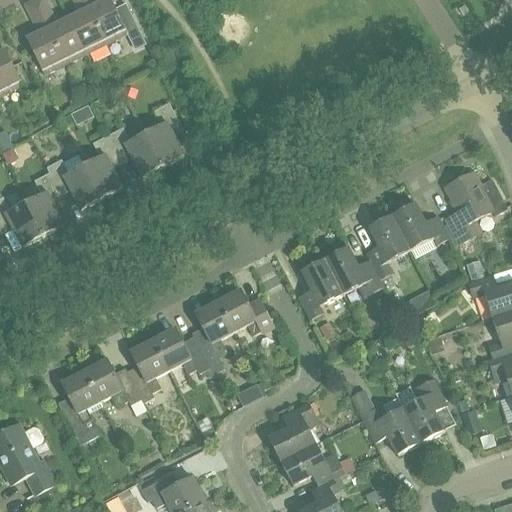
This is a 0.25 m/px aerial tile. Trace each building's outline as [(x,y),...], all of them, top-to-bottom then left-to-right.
[(68,21),(86,57),(107,47),(83,0),(79,0),(74,3),(80,15),(68,21)] [(83,0),(107,47),(128,37),(116,12),(110,0),(98,7),(94,0),(83,0)] [(127,6),(116,12),(128,37),(139,31),(127,6)] [(42,19),(66,67),(86,57),(68,21),(57,26),(51,14),(42,19)] [(27,41),(44,78),(66,67),(42,19),(33,23),(39,35),(27,41)] [(0,94),(2,99),(23,88),(5,52),(0,54),(0,94)] [(146,136),(164,169),(185,159),(175,139),(184,134),(169,106),(154,114),(161,128),(146,136)] [(95,120),(90,108),(82,112),(88,123),(95,120)] [(108,138),(123,166),(133,161),(143,180),(164,169),(146,136),(131,144),(123,130),(108,138)] [(85,168),(103,202),(124,191),(113,171),(123,166),(108,138),(93,147),(100,160),(85,168)] [(13,150),(3,156),(8,166),(19,160),(13,150)] [(46,170),(49,176),(62,198),(71,193),(82,213),(103,202),(85,168),(69,177),(62,162),(46,170)] [(27,206),(44,239),(65,228),(55,208),(64,204),(62,198),(49,176),(35,183),(42,198),(27,206)] [(447,222),(460,247),(482,236),(475,224),(493,215),(495,219),(508,212),(492,182),(481,188),(474,176),(446,190),(459,216),(447,222)] [(0,201),(0,230),(3,236),(13,231),(23,250),(44,239),(27,206),(11,214),(3,200),(0,201)] [(416,206),(393,218),(411,254),(434,242),(438,248),(450,241),(439,220),(426,226),(416,206)] [(367,256),(370,261),(371,263),(381,282),(394,276),(388,266),(411,254),(393,218),(369,231),(379,250),(367,256)] [(325,262),(344,298),(359,290),(364,299),(385,289),(381,282),(371,263),(370,261),(371,263),(359,269),(349,250),(325,262)] [(298,301),(310,323),(324,316),(321,310),(344,298),(325,262),(301,274),(312,294),(298,301)] [(473,284),(485,280),(479,262),(467,267),(473,284)] [(493,320),(511,314),(511,286),(497,292),(493,278),(469,286),(473,299),(485,296),(493,320)] [(241,293),(219,304),(234,335),(248,328),(254,338),(273,328),(259,301),(248,306),(241,293)] [(192,336),(193,339),(210,371),(212,370),(215,377),(218,383),(229,377),(219,357),(227,353),(221,342),(234,335),(219,304),(196,316),(203,330),(192,336)] [(399,316),(404,326),(416,320),(411,310),(399,316)] [(493,362),(511,356),(511,314),(493,320),(501,345),(489,349),(493,362)] [(335,336),(330,326),(320,331),(326,341),(335,336)] [(176,331),(153,342),(169,374),(183,367),(188,377),(197,373),(199,376),(210,371),(193,339),(183,345),(176,331)] [(398,339),(403,348),(413,343),(409,334),(398,339)] [(428,343),(432,356),(445,351),(441,338),(428,343)] [(138,369),(128,373),(145,405),(155,400),(153,396),(162,392),(156,381),(169,374),(153,342),(131,354),(138,369)] [(507,382),(511,398),(511,356),(493,362),(489,364),(496,386),(507,382)] [(85,373),(101,405),(114,398),(119,409),(128,404),(131,408),(142,403),(144,406),(145,405),(128,373),(126,371),(114,376),(107,362),(85,373)] [(210,371),(199,376),(202,381),(207,378),(208,380),(215,377),(212,370),(210,371)] [(58,406),(80,448),(101,437),(88,412),(101,405),(85,373),(62,385),(70,400),(58,406)] [(268,381),(261,385),(264,392),(272,389),(268,381)] [(395,396),(403,411),(422,446),(445,434),(435,416),(448,409),(433,381),(412,392),(410,388),(395,396)] [(264,398),(258,386),(248,391),(254,403),(264,398)] [(389,440),(399,459),(422,446),(403,411),(389,418),(383,407),(376,411),(365,391),(351,400),(364,423),(365,423),(377,446),(389,440)] [(269,442),(282,466),(317,447),(309,432),(320,426),(310,407),(283,421),(289,432),(269,442)] [(0,440),(0,465),(10,485),(23,478),(35,500),(57,488),(45,461),(39,464),(32,451),(43,446),(44,441),(40,432),(34,430),(24,435),(21,430),(0,440)] [(313,478),(319,490),(335,482),(340,479),(346,476),(340,465),(336,456),(325,462),(317,447),(282,466),(294,489),(313,478)] [(340,465),(346,476),(349,474),(353,472),(347,462),(340,465)] [(346,476),(340,479),(344,486),(353,481),(349,474),(346,476)] [(170,511),(187,511),(205,503),(193,480),(179,487),(174,476),(142,492),(148,505),(152,503),(156,511),(167,506),(170,511)] [(305,511),(342,511),(335,496),(341,493),(335,482),(319,490),(312,494),(318,506),(305,511)] [(379,500),(375,492),(370,495),(366,502),(369,506),(379,500)] [(41,511),(36,503),(22,511),(41,511)] [(209,511),(205,503),(187,511),(209,511)]
